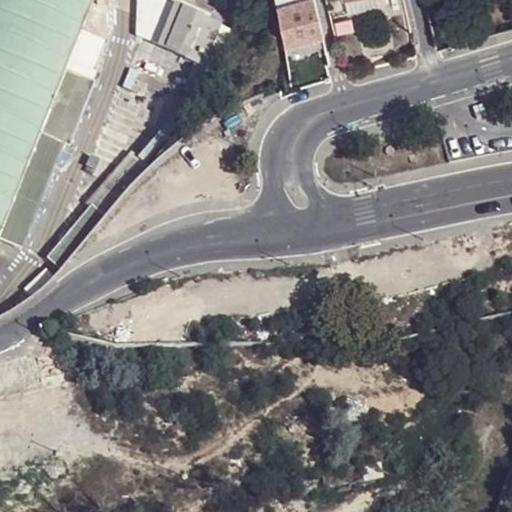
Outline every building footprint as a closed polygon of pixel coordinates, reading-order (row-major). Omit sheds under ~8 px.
[(0,0),(0,242),(17,250),(59,147),(64,149),(91,83),(84,81),(98,43),(76,34),(90,0),(0,0)] [(176,0),(175,6),(199,15),(202,0),(176,0)] [(321,35),(313,0),(294,0),(266,8),(272,49),(321,35)] [(385,0),(343,0),(347,12),(386,1),(385,0)] [(199,15),(175,6),(173,6),(157,46),(183,56),(199,15)] [(183,56),(194,60),(181,91),(201,99),(213,68),(229,27),(218,23),(199,15),(183,56)] [(339,34),(354,31),(352,18),(336,22),(339,34)] [(321,35),(272,49),(274,61),(324,47),(321,35)] [(132,187),(147,171),(200,108),(181,91),(97,188),(118,203),(132,187)] [(60,270),(103,221),(90,211),(47,260),(60,270)] [(0,479),(74,465),(63,414),(0,427),(0,479)]
